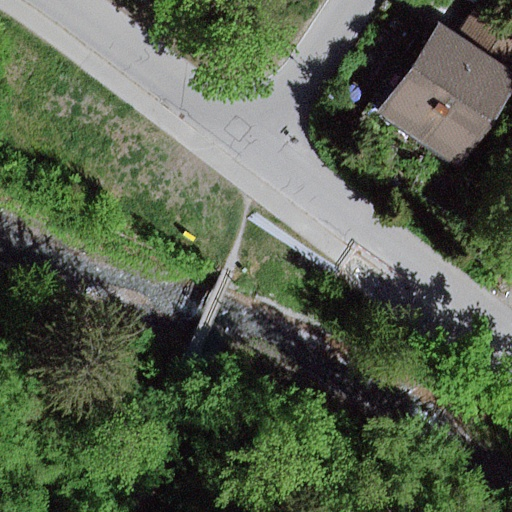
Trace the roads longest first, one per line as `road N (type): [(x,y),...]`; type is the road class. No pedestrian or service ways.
road 1 (residential): [(256,142),(511,333)]
road 2 (residential): [(71,0),(256,142)]
road 3 (residential): [(256,142),(353,0)]
